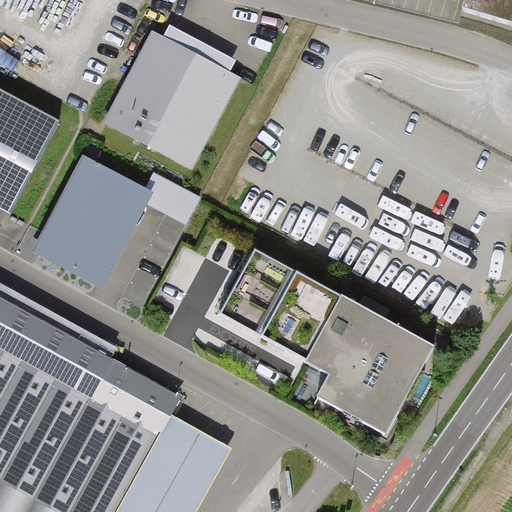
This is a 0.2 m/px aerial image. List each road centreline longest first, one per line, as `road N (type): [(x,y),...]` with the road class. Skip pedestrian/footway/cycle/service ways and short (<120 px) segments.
road 1 (residential): [(413,505),(297,427),(0,265)]
road 2 (residential): [(275,0),(511,64)]
road 3 (secondary): [(511,366),(413,505)]
